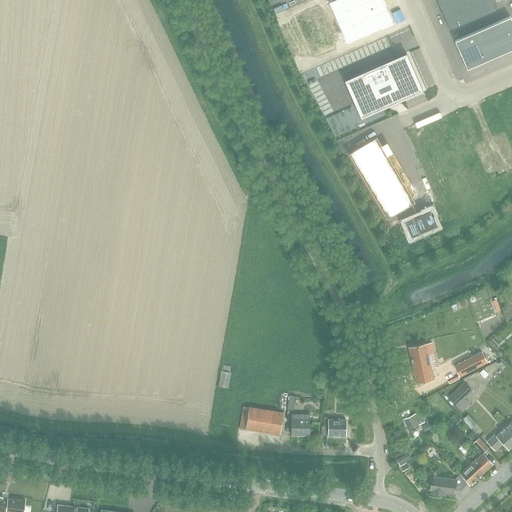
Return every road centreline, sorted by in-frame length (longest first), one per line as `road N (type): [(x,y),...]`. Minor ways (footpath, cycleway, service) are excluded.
road 1 (unclassified): [(372,406),(338,304),(181,0)]
road 2 (unclassified): [(259,485),(0,447)]
